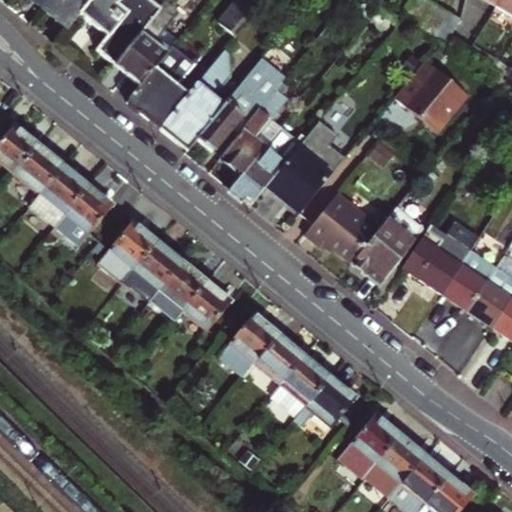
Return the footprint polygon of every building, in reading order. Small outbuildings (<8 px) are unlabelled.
[(33,0),(44,9),(51,0),(33,0)] [(80,12),(90,0),(51,0),(44,9),(67,28),(80,12)] [(116,66),(162,11),(148,0),(90,0),(80,12),(106,34),(95,49),(116,66)] [(237,0),(217,25),(234,39),(265,0),(237,0)] [(420,0),(408,21),(419,28),(433,7),(421,0),(420,0)] [(479,0),(494,9),(499,0),(479,0)] [(511,0),(499,0),(494,9),(511,19),(511,0)] [(155,70),(166,56),(153,45),(176,16),(165,7),(162,11),(116,66),(141,86),(155,70)] [(380,7),(368,22),(390,35),(402,20),(386,11),(380,7)] [(419,28),(433,36),(446,15),(433,7),(419,28)] [(446,15),(433,36),(445,44),(458,22),(446,15)] [(188,96),(160,130),(188,152),(197,140),(225,106),(214,97),(230,77),(229,54),(224,51),(188,96)] [(160,130),(188,96),(177,87),(193,66),(182,57),(165,78),(155,70),(141,86),(127,104),(160,130)] [(242,134),(282,85),(286,81),(262,61),(225,106),(197,140),(212,153),(234,127),(235,130),(239,134),(242,134)] [(427,62),(395,100),(437,135),(469,97),(427,62)] [(494,72),(505,78),(511,82),(511,70),(499,63),(494,72)] [(496,89),(511,97),(511,82),(505,78),(496,89)] [(222,160),(242,176),(281,129),(270,120),(286,100),(281,96),(287,89),(282,85),(242,134),(222,160)] [(267,187),(300,214),(345,160),(346,160),(331,148),(340,138),(320,122),(301,145),(267,187)] [(0,142),(0,162),(13,173),(37,144),(14,125),(0,142)] [(267,187),(301,145),(281,129),(242,176),(231,190),(251,207),(267,187)] [(39,194),(63,165),(37,144),(13,173),(39,194)] [(89,186),(63,165),(39,194),(29,206),(54,227),(89,186)] [(466,175),(452,196),(465,204),(479,183),(466,175)] [(89,186),(54,227),(79,247),(113,206),(89,186)] [(325,241),(328,243),(357,208),(339,194),(306,234),(321,247),(323,245),(325,241)] [(357,208),(328,243),(336,250),(353,263),(382,228),(357,208)] [(399,208),(382,228),(353,263),(352,264),(365,275),(368,272),(381,283),(405,255),(410,260),(427,233),(428,232),(399,208)] [(98,265),(121,285),(124,282),(157,242),(134,223),(98,265)] [(427,233),(410,260),(404,268),(443,295),(471,252),(477,243),(453,228),(447,236),(433,227),(429,234),(427,233)] [(149,303),(158,291),(182,262),(157,242),(124,282),(149,303)] [(336,250),(328,243),(325,247),(333,253),(336,250)] [(467,311),(490,277),(496,268),(471,252),(443,295),(467,311)] [(158,291),(184,312),(208,283),(182,262),(158,291)] [(511,296),(511,292),(490,277),(467,311),(492,327),(511,296)] [(208,283),(184,312),(208,332),(232,303),(208,283)] [(511,296),(492,327),(511,341),(511,296)] [(244,380),(257,364),(280,336),(255,315),(219,358),(244,380)] [(280,336),(257,364),(282,385),(306,356),(280,336)] [(306,356),(282,385),(307,406),(331,377),(306,356)] [(331,377),(307,406),(294,422),(302,429),(316,413),(334,427),(357,399),(331,377)] [(342,456),(366,476),(400,434),(376,414),(342,456)] [(400,434),(366,476),(390,496),(424,454),(400,434)] [(424,454),(390,496),(409,511),(419,511),(450,475),(424,454)] [(450,475),(419,511),(459,511),(474,495),(450,475)]
